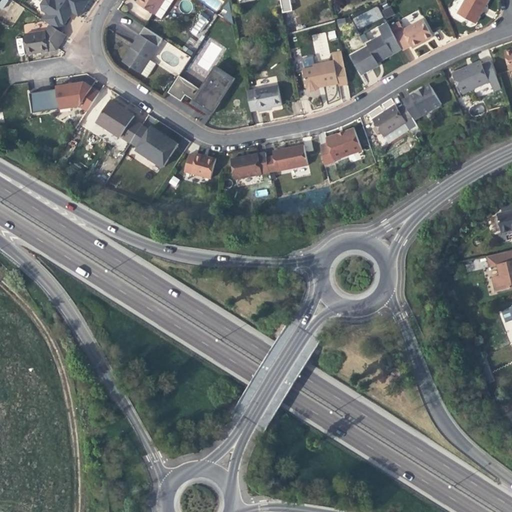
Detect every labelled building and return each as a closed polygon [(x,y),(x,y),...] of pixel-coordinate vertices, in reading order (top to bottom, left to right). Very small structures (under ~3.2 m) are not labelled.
[(49,12),(44,20),(51,24),(61,31),(72,15),(69,13),(72,9),(74,11),(81,15),(91,0),(45,0),(43,4),(44,9),(49,12)] [(174,0),(139,0),(137,3),(139,5),(155,15),(162,19),(174,0)] [(290,0),(279,0),(282,12),(292,10),(290,0)] [(466,0),(458,15),(476,24),(484,9),(489,0),(466,0)] [(352,18),(358,29),(383,18),(378,6),(352,18)] [(385,19),(394,14),(391,6),(381,11),(385,19)] [(423,20),(402,31),(411,47),(412,50),(423,44),(422,43),(426,41),(433,38),(423,20)] [(61,31),(51,24),(47,30),(26,34),(30,55),(47,52),(58,50),(67,35),(61,31)] [(123,62),(142,74),(164,40),(146,28),(132,49),(123,62)] [(391,30),(382,34),(393,53),(401,48),(395,36),(391,30)] [(329,40),(337,39),(335,31),(327,32),(329,40)] [(403,52),(411,47),(402,31),(395,36),(401,48),(403,52)] [(393,53),(382,34),(366,43),(368,46),(376,62),(385,57),(393,53)] [(378,65),(376,62),(368,46),(351,56),(361,75),(378,65)] [(335,63),(339,84),(339,87),(348,85),(342,54),(333,55),(335,63)] [(462,94),(490,82),(497,79),(490,62),(482,66),(481,63),(473,66),(472,68),(468,70),(468,68),(453,74),(462,94)] [(330,86),(339,84),(335,63),(315,67),(316,69),(304,71),(308,90),(312,93),(318,92),(320,88),(320,87),(324,86),(324,87),(330,86)] [(201,89),(203,91),(216,70),(214,69),(201,89)] [(216,70),(203,91),(196,101),(204,107),(214,113),(220,102),(219,101),(232,80),(216,70)] [(196,101),(203,91),(201,89),(179,76),(168,93),(182,101),(186,95),(196,101)] [(497,79),(490,82),(494,92),(502,88),(497,79)] [(232,80),(219,101),(220,102),(234,81),(232,80)] [(57,87),(57,90),(60,109),(79,106),(87,112),(100,92),(84,83),(74,84),(57,87)] [(282,105),(278,86),(247,92),(251,111),(267,108),(282,105)] [(412,118),(414,122),(441,106),(429,86),(418,93),(403,102),(405,106),(412,118)] [(60,109),(57,90),(30,94),(33,114),(60,109)] [(112,100),(98,121),(132,143),(143,126),(133,119),(135,116),(128,111),(126,113),(122,110),(123,108),(112,100)] [(406,123),(405,122),(398,110),(395,105),(385,112),(372,119),(383,137),(406,123)] [(398,110),(405,122),(412,118),(405,106),(398,110)] [(132,143),(138,147),(149,130),(143,126),(132,143)] [(149,130),(138,147),(147,153),(145,155),(164,168),(179,144),(167,136),(152,127),(149,130)] [(328,144),(333,160),(362,151),(355,130),(342,134),(327,139),(328,144)] [(305,152),(313,151),(312,140),(304,141),(305,152)] [(273,151),(274,155),(277,171),(308,164),(303,144),(288,148),(273,151)] [(334,163),(333,160),(328,144),(319,146),(325,166),(334,163)] [(147,153),(138,147),(136,150),(145,155),(147,153)] [(235,180),(270,172),(266,156),(265,153),(249,156),(231,160),(235,180)] [(277,171),(274,155),(266,156),(270,172),(277,171)] [(191,176),(196,158),(189,156),(184,174),(191,176)] [(196,156),(196,158),(191,176),(211,181),(216,160),(206,158),(196,156)] [(172,176),(168,183),(176,187),(179,179),(172,176)] [(511,211),(497,215),(501,235),(511,232),(511,211)] [(498,265),(511,261),(511,250),(488,256),(490,267),(498,265)] [(511,261),(498,265),(501,276),(492,278),(496,292),(511,288),(511,261)]
